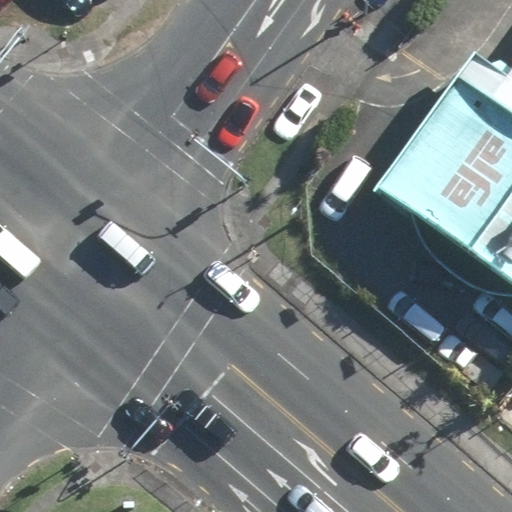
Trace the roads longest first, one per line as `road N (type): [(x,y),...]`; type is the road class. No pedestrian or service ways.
road 1 (primary): [(74,248),(387,511)]
road 2 (tertiary): [(74,248),(262,0)]
road 3 (secondary): [(74,248),(0,357)]
